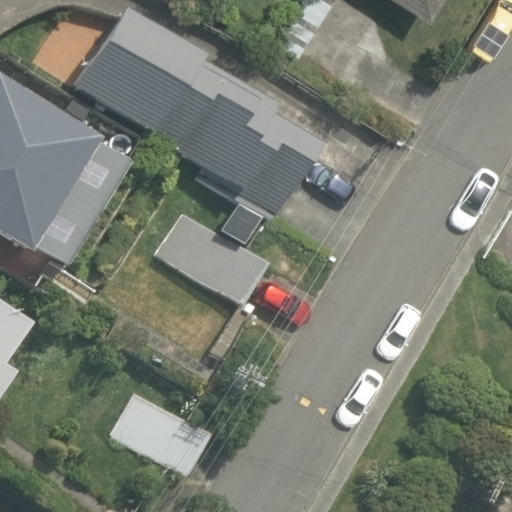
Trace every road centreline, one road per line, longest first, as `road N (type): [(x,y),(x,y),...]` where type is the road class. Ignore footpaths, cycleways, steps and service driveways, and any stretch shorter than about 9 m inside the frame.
road 1 (residential): [(253,511),(511,74)]
road 2 (unknown): [(412,243),(97,74),(48,52),(0,44)]
